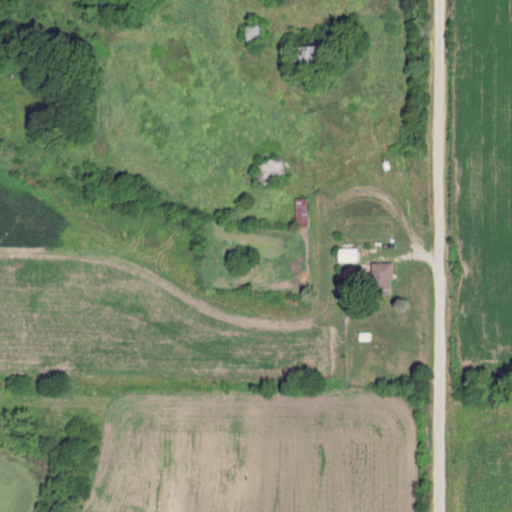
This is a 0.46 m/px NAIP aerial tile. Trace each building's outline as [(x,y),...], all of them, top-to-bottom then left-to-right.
[(263,23),(245,24),(245,41),(263,41),(263,23)] [(322,67),(322,45),(294,45),(294,67),(322,67)] [(253,162),(253,182),(279,182),(279,162),(253,162)] [(306,199),(295,199),(295,228),(306,228),(306,199)] [(357,248),(336,248),(336,262),(357,262),(357,248)] [(391,263),(371,263),(371,298),(391,298),(391,263)]
